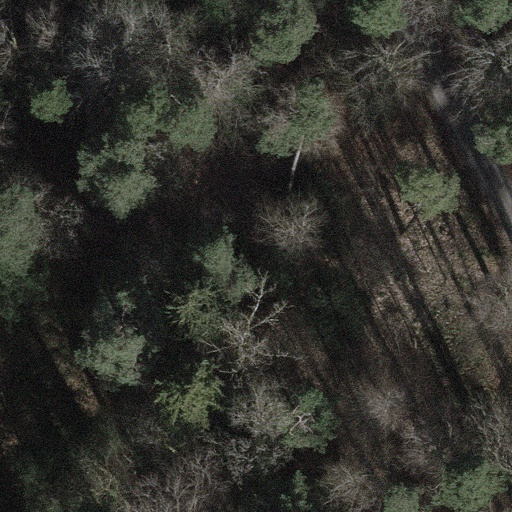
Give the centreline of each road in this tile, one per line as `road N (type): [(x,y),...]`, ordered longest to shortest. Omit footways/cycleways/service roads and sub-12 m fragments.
road 1 (track): [(329,0),(283,94),(106,292),(0,361)]
road 2 (track): [(511,216),(405,29),(399,0)]
